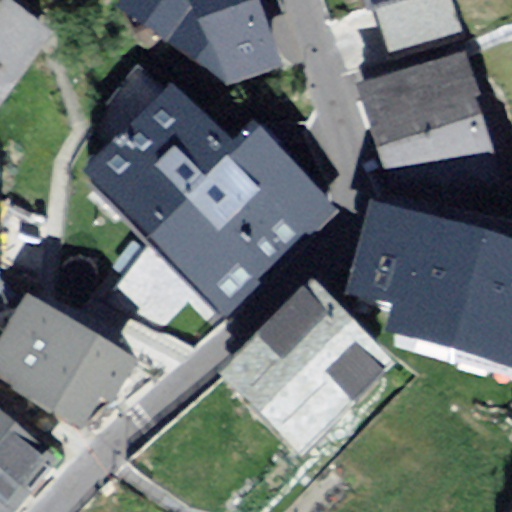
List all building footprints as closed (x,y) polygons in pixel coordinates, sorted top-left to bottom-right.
[(122,0),(120,4),(141,44),(162,33),(230,83),(273,64),(252,0),(122,0)] [(345,0),(351,27),(471,0),(345,0)] [(0,96),(46,34),(0,1),(0,96)] [(460,64),(356,96),(387,197),(491,165),(460,64)] [(239,155),(172,86),(80,173),(218,312),(328,211),(252,140),(239,155)] [(511,257),(372,220),(344,325),(511,370),(511,257)] [(313,296),(216,373),(286,461),(383,384),(313,296)] [(105,375),(27,304),(0,333),(0,388),(51,435),(105,375)] [(0,502),(28,470),(0,446),(0,502)]
